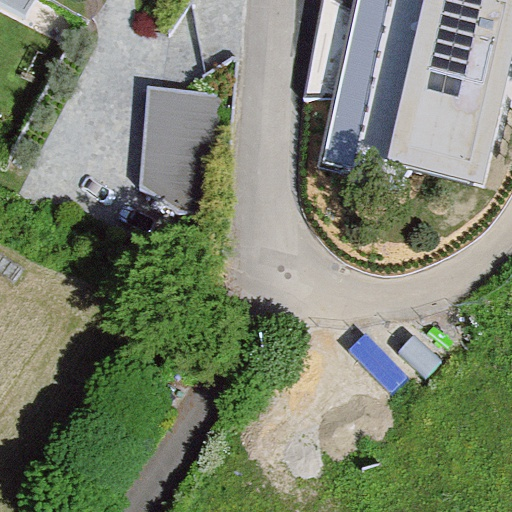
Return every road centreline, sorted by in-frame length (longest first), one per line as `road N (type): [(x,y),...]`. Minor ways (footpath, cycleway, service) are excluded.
road 1 (residential): [(257,259),(234,356),(136,511)]
road 2 (residential): [(257,259),(306,285),(390,300),(444,288),(511,237)]
road 3 (residential): [(276,0),(257,259)]
